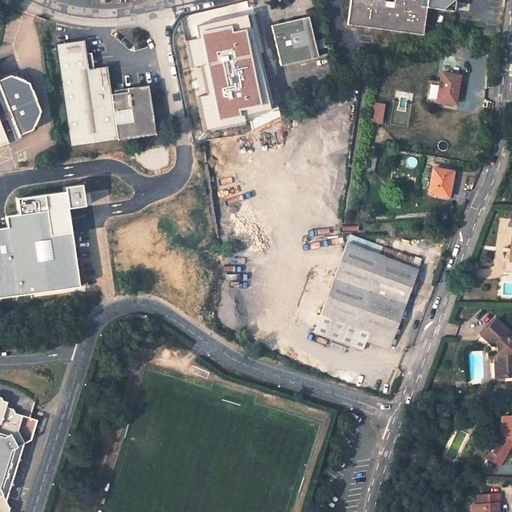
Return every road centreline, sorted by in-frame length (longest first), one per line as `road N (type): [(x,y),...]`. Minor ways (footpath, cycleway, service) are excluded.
road 1 (residential): [(31,511),(89,334),(130,304),(157,311),(250,369),(398,420)]
road 2 (residential): [(398,420),(493,172),(506,93)]
road 3 (residential): [(111,168),(147,189),(185,164),(154,13)]
road 4 (unclassified): [(154,13),(95,18),(28,0)]
